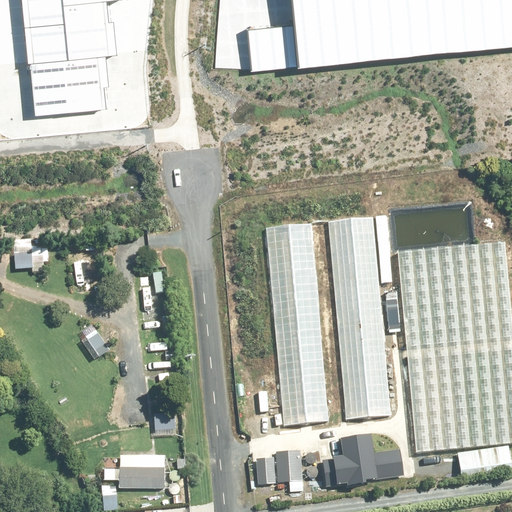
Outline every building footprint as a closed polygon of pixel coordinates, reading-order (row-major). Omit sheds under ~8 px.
[(25,0),(35,101),(99,95),(95,49),(110,48),(105,0),(25,0)] [(248,31),(252,69),(511,41),(511,0),(293,0),(296,26),(248,31)] [(374,218),(382,283),(393,281),(385,216),(374,218)] [(372,219),(327,224),(347,422),(393,418),(372,219)] [(313,225),(268,228),(285,428),(330,425),(313,225)] [(511,468),(511,305),(505,242),(397,254),(401,291),(387,293),(391,335),(406,334),(419,456),(457,451),(460,474),(511,468)] [(50,246),(14,248),(15,271),(32,271),(32,275),(44,275),(44,263),(51,263),(50,246)] [(99,335),(83,345),(94,361),(109,351),(99,335)] [(169,338),(145,343),(147,351),(157,350),(158,355),(171,352),(169,338)] [(174,414),(153,416),(155,434),(177,431),(174,414)] [(120,457),(120,469),(106,469),(106,481),(119,481),(119,490),(165,491),(165,458),(120,457)] [(117,487),(103,488),(103,511),(117,511),(117,487)]
